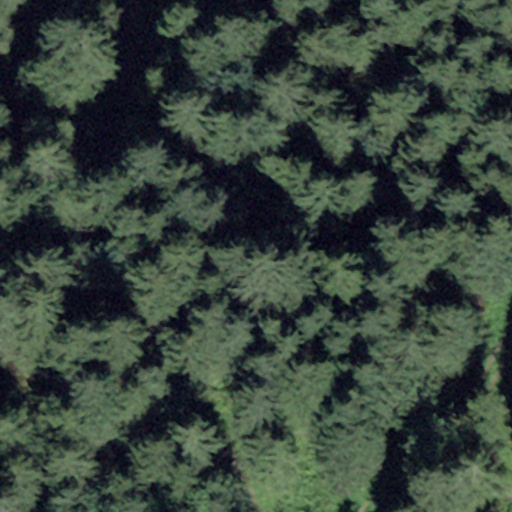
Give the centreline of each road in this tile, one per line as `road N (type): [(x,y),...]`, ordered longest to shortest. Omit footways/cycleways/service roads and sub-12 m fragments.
road 1 (track): [(128,0),(137,26),(131,74),(97,179),(93,270),(114,313),(211,428),(246,511)]
road 2 (track): [(362,511),(459,413),(511,326)]
